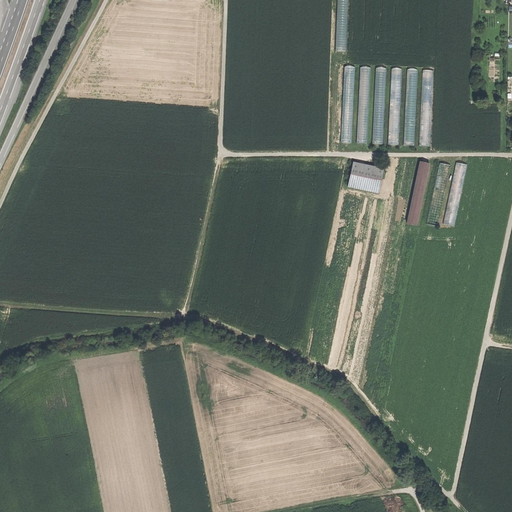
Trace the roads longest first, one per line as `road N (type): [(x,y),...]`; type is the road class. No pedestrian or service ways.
road 1 (track): [(430,480),(339,376),(231,327),(187,319),(221,151)]
road 2 (track): [(511,214),(453,496),(430,480)]
road 3 (track): [(221,151),(511,155)]
road 4 (track): [(0,206),(106,0)]
road 5 (track): [(187,319),(0,305)]
road 6 (trunk): [(0,162),(73,0)]
road 7 (track): [(224,0),(221,151)]
road 8 (track): [(290,511),(410,491),(419,502)]
